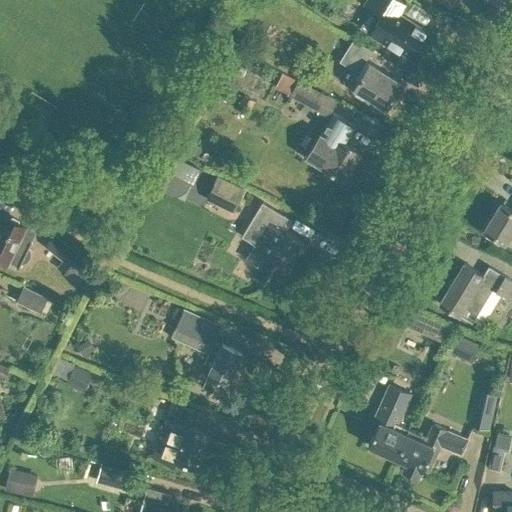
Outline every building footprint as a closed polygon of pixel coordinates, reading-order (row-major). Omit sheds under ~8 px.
[(389,45),(400,52),(401,50),(416,59),(419,55),(422,55),(425,50),(424,47),(430,36),(404,20),(406,17),(400,13),(406,3),(401,0),(366,0),(366,1),(368,8),(379,15),(368,32),(371,34),(382,41),(383,46),(389,45)] [(370,50),(352,39),(338,60),(361,74),(353,87),(387,108),(402,83),(364,60),(370,50)] [(296,78),(288,94),(330,116),(339,100),(296,78)] [(248,114),(254,101),(243,94),(236,107),(248,114)] [(307,157),(322,166),(343,179),(360,151),(346,142),(355,127),(335,114),(321,136),(307,157)] [(172,155),(165,170),(194,183),(201,168),(172,155)] [(205,199),(234,212),(245,188),(216,175),(205,199)] [(286,216),(263,202),(242,236),(256,245),(247,258),(270,272),(276,262),(287,269),(304,242),(279,227),(286,216)] [(511,246),(511,208),(501,202),(484,230),(504,243),(511,246)] [(35,231),(30,229),(1,215),(0,216),(0,260),(6,263),(7,261),(16,265),(15,268),(16,269),(20,262),(22,261),(24,260),(26,258),(28,256),(28,254),(29,252),(28,249),(27,247),(35,231)] [(70,276),(85,257),(53,233),(44,246),(62,260),(57,266),(70,276)] [(440,302),(460,315),(475,289),(488,297),(492,290),(506,299),(511,288),(511,280),(489,266),(484,275),(464,263),(447,291),(440,302)] [(40,312),(48,297),(23,285),(16,300),(40,312)] [(220,326),(184,309),(172,336),(208,353),(204,361),(211,364),(207,374),(228,384),(228,383),(232,385),(239,374),(234,371),(243,352),(221,342),(220,344),(213,341),(220,326)] [(433,314),(427,326),(446,335),(452,323),(433,314)] [(456,333),(448,351),(472,361),(479,344),(456,333)] [(87,339),(77,346),(83,355),(93,349),(87,339)] [(0,377),(4,379),(10,368),(0,363),(0,377)] [(93,372),(74,365),(68,380),(86,388),(93,372)] [(369,445),(396,457),(399,451),(400,451),(406,438),(405,438),(409,429),(398,424),(412,394),(390,384),(374,419),(380,421),(369,445)] [(197,409),(172,400),(152,454),(174,462),(176,458),(195,465),(208,431),(192,425),(197,409)] [(489,429),(492,417),(477,414),(474,426),(489,429)] [(399,451),(396,457),(407,462),(403,470),(419,477),(422,469),(424,470),(430,472),(442,446),(462,455),(469,440),(449,431),(449,430),(434,423),(427,437),(409,429),(405,438),(406,438),(400,451),(399,451)] [(500,471),(505,452),(492,448),(487,468),(500,471)] [(100,462),(95,481),(127,489),(132,471),(100,462)] [(10,467),(5,489),(33,496),(38,474),(10,467)] [(147,486),(139,511),(180,511),(181,510),(168,506),(171,493),(147,486)] [(511,511),(511,490),(493,491),(493,511),(511,511)]
